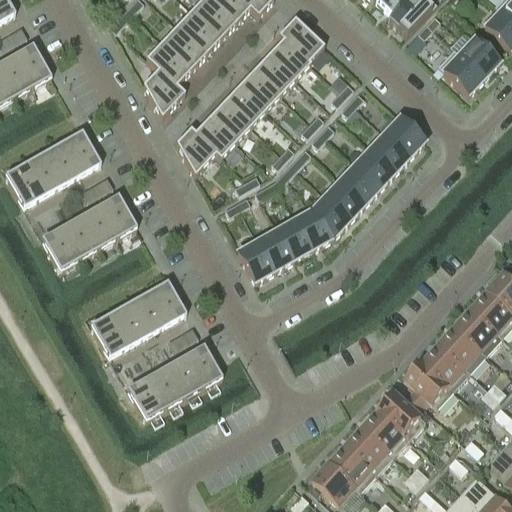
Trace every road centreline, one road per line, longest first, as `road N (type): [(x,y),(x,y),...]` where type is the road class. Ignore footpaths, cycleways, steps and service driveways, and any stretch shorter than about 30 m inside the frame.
road 1 (residential): [(54,0),(247,337)]
road 2 (residential): [(290,416),(397,350),(511,228)]
road 3 (residential): [(463,152),(350,273),(247,337)]
road 4 (residential): [(463,152),(307,0)]
road 5 (residential): [(177,511),(164,491),(290,416)]
